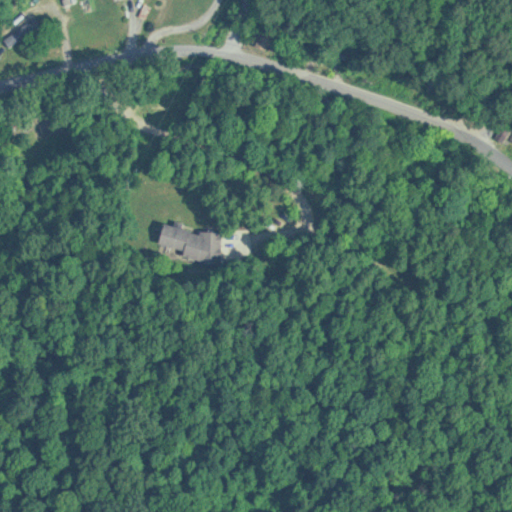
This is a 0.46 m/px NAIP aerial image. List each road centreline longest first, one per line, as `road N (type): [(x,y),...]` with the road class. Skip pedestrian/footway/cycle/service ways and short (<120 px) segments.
road 1 (residential): [(211,51),(384,96),(466,129),(511,159)]
road 2 (residential): [(0,86),(88,62),(190,50)]
